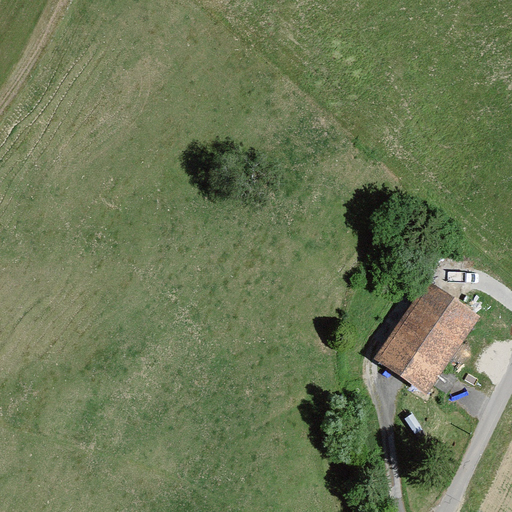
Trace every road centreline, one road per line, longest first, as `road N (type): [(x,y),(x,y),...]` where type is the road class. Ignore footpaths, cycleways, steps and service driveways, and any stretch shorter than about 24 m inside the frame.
road 1 (unclassified): [(441,511),(511,385)]
road 2 (track): [(0,110),(34,72),(62,0)]
